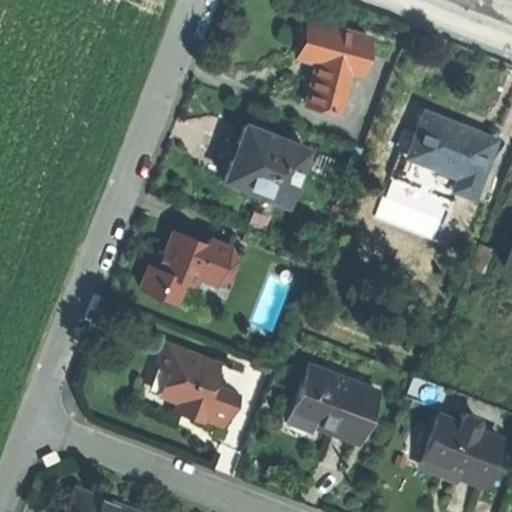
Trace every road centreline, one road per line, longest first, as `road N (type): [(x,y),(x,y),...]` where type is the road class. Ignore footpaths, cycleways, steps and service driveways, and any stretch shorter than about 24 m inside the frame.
road 1 (residential): [(31,419),(196,0)]
road 2 (residential): [(267,511),(31,419)]
